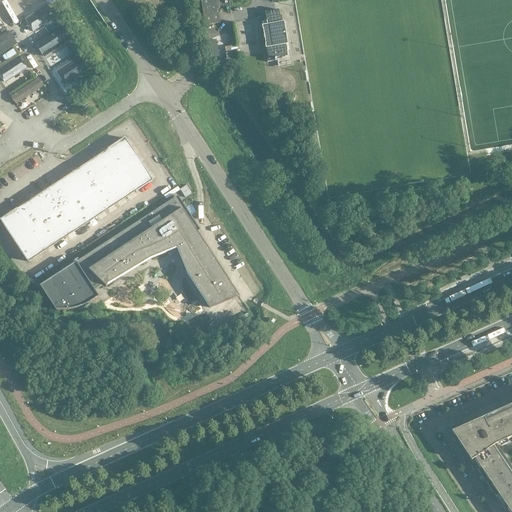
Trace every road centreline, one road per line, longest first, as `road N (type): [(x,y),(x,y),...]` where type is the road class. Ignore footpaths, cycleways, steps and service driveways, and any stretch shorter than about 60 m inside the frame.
road 1 (residential): [(335,356),(103,0)]
road 2 (secondary): [(335,356),(52,482),(4,511)]
road 3 (secondary): [(91,511),(358,390)]
road 4 (secondary): [(511,275),(335,356)]
road 5 (residential): [(483,511),(429,429),(511,393)]
road 6 (secondary): [(358,390),(511,322)]
road 7 (tertiary): [(439,511),(358,390)]
